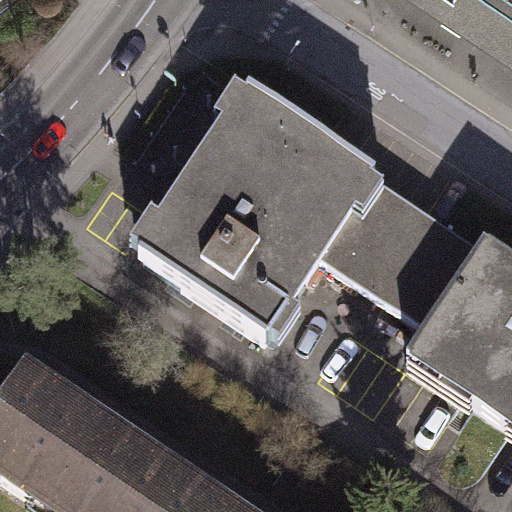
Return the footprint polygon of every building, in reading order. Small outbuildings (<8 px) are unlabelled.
[(511,0),(444,0),(511,45),(511,0)] [(265,351),(321,268),(376,187),(377,186),(251,101),(140,267),(265,351)] [(483,258),(376,187),(321,268),(428,339),(477,267),(483,258)] [(477,267),(428,339),(412,363),(476,407),(472,413),(511,438),(511,436),(511,274),(503,268),(496,280),(477,267)] [(0,417),(0,485),(40,511),(166,511),(184,487),(25,380),(0,417)] [(221,511),(184,487),(166,511),(221,511)]
